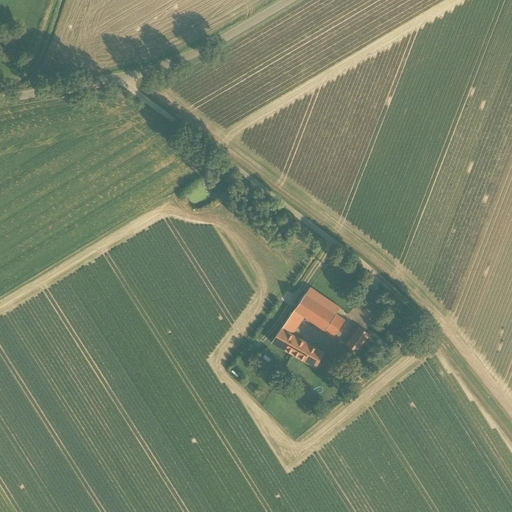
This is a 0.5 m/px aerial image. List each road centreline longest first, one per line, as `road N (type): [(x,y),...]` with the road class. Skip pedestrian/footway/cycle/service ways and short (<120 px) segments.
road 1 (unclassified): [(373,278),(120,81)]
road 2 (track): [(511,429),(434,334),(373,278)]
road 3 (unclassified): [(294,0),(209,52),(120,81)]
road 4 (unclassified): [(120,81),(0,104)]
